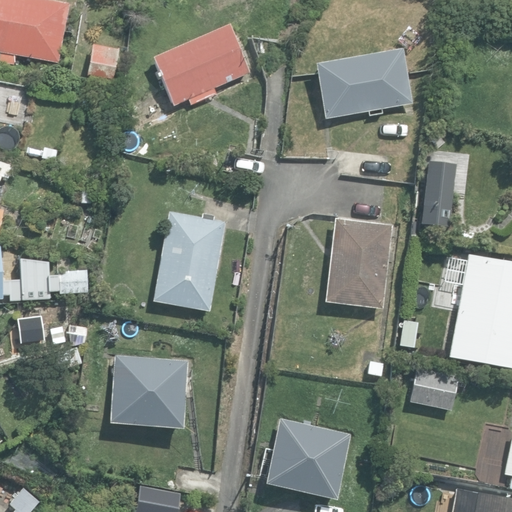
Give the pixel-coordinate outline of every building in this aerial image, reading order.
[(15,56),(57,64),(67,4),(45,0),(0,0),(0,53),(1,53),(0,59),(0,60),(13,63),(15,56)] [(152,59),(173,106),(187,99),(190,106),(215,94),(213,89),(248,73),(227,26),(152,59)] [(123,49),(91,45),(86,79),(119,83),(123,49)] [(313,65),(323,120),(411,104),(401,49),(313,65)] [(41,159),(55,162),(59,146),(46,142),(41,159)] [(461,238),(469,153),(422,149),(415,234),(461,238)] [(152,302),(208,311),(223,222),(212,220),(212,216),(201,214),(200,218),(167,212),(152,302)] [(324,302),(380,309),(390,226),(334,219),(324,302)] [(511,263),(466,255),(466,259),(456,257),(451,282),(460,284),(454,321),(442,319),(445,305),(425,301),(422,317),(404,313),(397,346),(439,354),(439,352),(447,354),(447,358),(511,370),(511,263)] [(57,272),(59,295),(87,293),(85,271),(57,272)] [(428,297),(430,284),(405,279),(403,293),(428,297)] [(38,288),(39,298),(55,296),(54,286),(38,288)] [(109,310),(130,314),(133,300),(112,296),(109,310)] [(39,324),(43,358),(84,343),(88,321),(69,321),(69,316),(42,318),(42,324),(39,324)] [(81,363),(76,347),(54,354),(59,370),(81,363)] [(108,423),(181,429),(186,362),(113,356),(108,423)] [(383,366),(365,362),(363,375),(381,378),(383,366)] [(408,401),(450,410),(457,377),(416,368),(408,401)] [(264,484),(334,500),(349,434),(279,418),(264,484)] [(511,432),(502,475),(509,477),(507,489),(511,489),(511,432)] [(134,511),(168,511),(172,492),(140,486),(134,511)] [(511,511),(511,497),(456,487),(451,511),(511,511)] [(29,511),(39,502),(23,488),(8,505),(14,510),(11,511),(29,511)]
